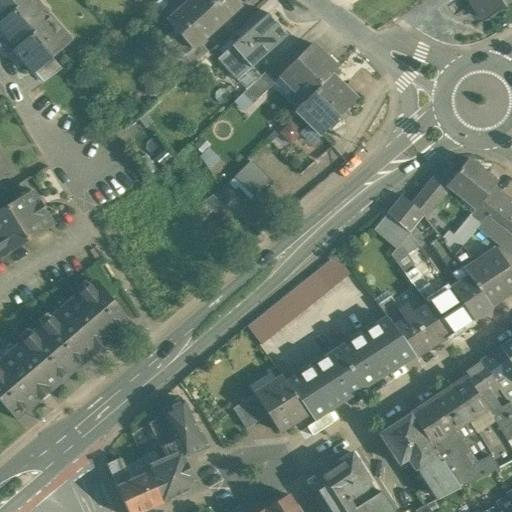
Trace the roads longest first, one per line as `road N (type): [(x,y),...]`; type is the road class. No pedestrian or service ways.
road 1 (tertiary): [(341,206),(46,459)]
road 2 (residential): [(511,315),(216,508)]
road 3 (residential): [(87,220),(69,173),(0,61)]
road 4 (tertiary): [(341,206),(457,133)]
